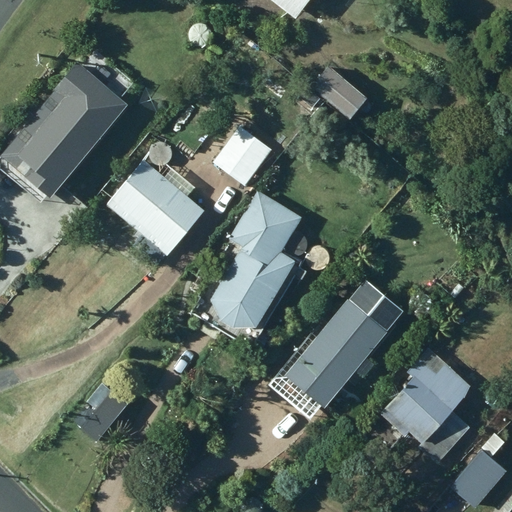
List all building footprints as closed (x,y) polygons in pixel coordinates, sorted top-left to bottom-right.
[(270,0),(296,20),(311,0),(270,0)] [(51,200),(127,106),(76,65),(2,157),(10,163),(3,173),(41,203),(46,197),(51,200)] [(367,100),(328,66),(310,88),(350,120),(367,100)] [(244,187),(272,150),(240,126),(212,163),(244,187)] [(106,205),(168,258),(205,213),(187,198),(194,189),(171,170),(164,179),(142,161),(106,205)] [(257,329),(295,263),(281,256),(302,218),(257,193),(230,241),(243,247),(211,302),(221,323),(234,330),(257,329)] [(366,359),(403,312),(365,282),(349,301),(347,300),(324,329),(319,325),(270,388),(310,421),(322,407),(326,410),(349,381),(357,388),(374,366),(366,359)] [(471,388),(429,348),(407,372),(415,379),(381,415),(405,437),(410,432),(423,444),(419,449),(437,465),(444,457),(455,467),(466,456),(455,445),(470,428),(451,409),(471,388)] [(95,386),(79,369),(45,403),(62,420),(95,386)] [(476,511),(477,511),(509,472),(484,452),(452,492),(476,511)]
